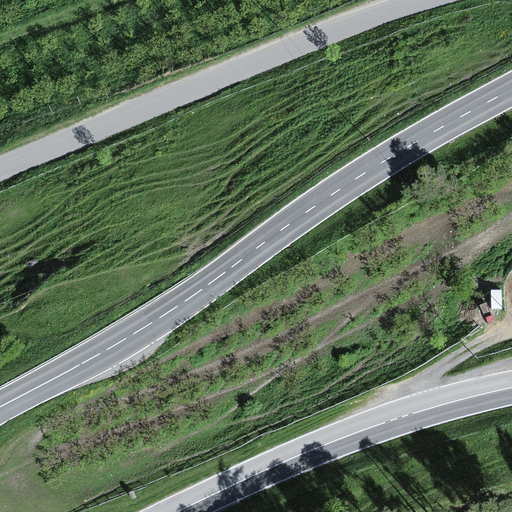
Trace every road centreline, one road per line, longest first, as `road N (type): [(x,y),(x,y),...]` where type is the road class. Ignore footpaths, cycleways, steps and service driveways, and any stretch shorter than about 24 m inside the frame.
road 1 (secondary): [(0,407),(147,325),(341,186),(511,88)]
road 2 (unclassified): [(0,167),(420,0)]
road 3 (secondary): [(511,387),(356,431),(176,511)]
road 4 (track): [(120,0),(0,44)]
